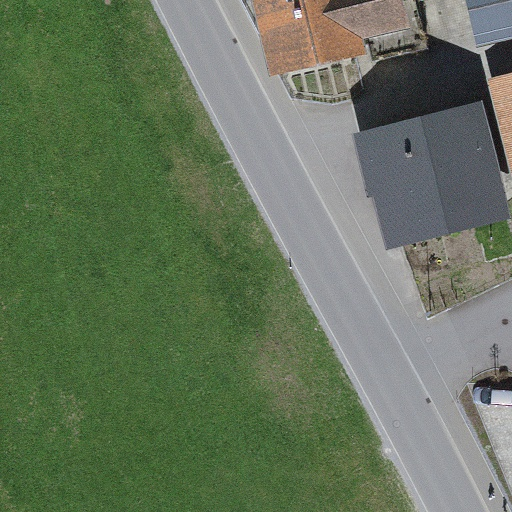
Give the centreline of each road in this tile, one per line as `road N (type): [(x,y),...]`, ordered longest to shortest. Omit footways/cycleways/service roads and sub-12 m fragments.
road 1 (tertiary): [(197,0),(386,372)]
road 2 (tertiary): [(386,372),(458,511)]
road 3 (residential): [(386,372),(511,311)]
